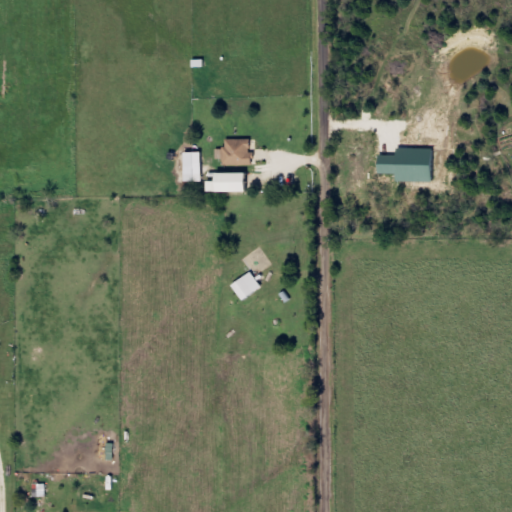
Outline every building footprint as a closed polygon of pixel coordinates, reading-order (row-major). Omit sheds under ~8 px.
[(256,140),(231,141),(231,149),(221,150),(221,160),(228,160),(228,167),(257,166),(256,140)] [(402,183),(439,184),(440,151),(402,150),(401,157),(384,157),(383,175),(402,176),(402,183)] [(206,154),(189,154),(190,183),(207,183),(206,154)] [(253,175),(222,174),(222,182),(212,182),(212,193),(253,194),(253,175)] [(237,285),(247,302),(267,290),(257,274),(237,285)]
